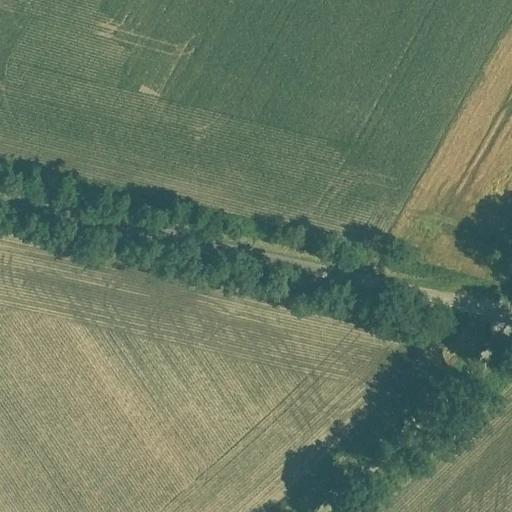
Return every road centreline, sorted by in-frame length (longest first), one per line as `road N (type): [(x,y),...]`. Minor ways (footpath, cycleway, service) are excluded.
road 1 (unclassified): [(0,197),(448,290),(511,293)]
road 2 (unclassified): [(326,511),(511,341)]
